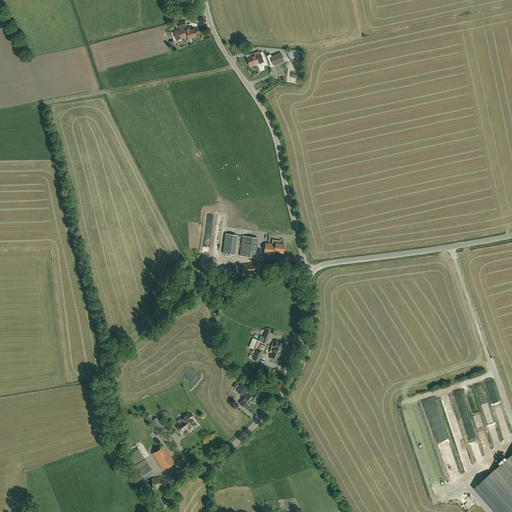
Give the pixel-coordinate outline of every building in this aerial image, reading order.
[(176,40),(187,37),(186,32),(187,32),(190,31),(189,27),(186,28),(186,29),(173,33),(176,40)] [(186,32),(187,37),(188,39),(197,36),(194,29),(190,31),(187,32),(186,32)] [(247,59),(250,66),(257,63),(259,68),(267,65),(262,52),(260,53),(259,51),(256,53),(250,55),(250,57),(247,59)] [(267,56),(269,61),(271,60),(274,66),(284,62),(281,53),(271,57),(270,55),(267,56)] [(240,256),(249,257),(255,258),(258,238),(243,236),(240,256)] [(274,252),(283,253),(283,251),(284,251),(285,247),(284,247),(284,244),(280,244),(280,241),(276,240),(275,245),(274,252)] [(275,245),(265,243),(264,253),(274,255),(274,252),(275,245)] [(243,275),(259,273),(258,263),(242,265),(243,275)] [(225,268),(227,279),(238,278),(236,266),(225,268)] [(261,342),(266,344),(270,333),(266,331),(261,342)] [(249,348),(253,350),(258,341),(253,339),(249,348)] [(276,341),(275,343),(273,342),(271,347),(274,348),(281,351),(282,350),(284,350),(285,347),(284,346),(284,345),(276,341)] [(269,352),(272,354),(270,357),(277,360),(279,356),(280,357),(281,353),(280,353),(281,351),(274,348),(271,347),(269,352)] [(253,360),(258,362),(262,353),(256,351),(253,360)] [(252,401),(254,403),(255,402),(255,403),(256,403),(258,401),(258,400),(257,400),(260,396),(244,382),(236,391),(242,396),(246,392),(248,394),(239,404),(245,409),(248,406),(250,404),(250,403),(252,401)] [(191,419),(192,418),(193,418),(193,417),(193,416),(193,415),(192,415),(191,415),(190,415),(189,416),(188,415),(182,420),(183,422),(176,428),(180,433),(188,428),(190,431),(197,426),(191,419)] [(463,418),(474,455),(481,453),(470,416),(463,418)] [(152,420),(158,429),(160,433),(169,428),(166,424),(163,426),(157,417),(152,420)] [(171,450),(177,446),(169,434),(163,438),(171,450)] [(162,471),(174,463),(164,447),(152,454),(162,471)] [(511,511),(511,454),(474,488),(495,511),(511,511)] [(144,480),(154,473),(145,459),(135,466),(144,480)] [(162,491),(162,488),(165,488),(165,477),(152,478),(152,488),(153,488),(153,492),(162,491)]
